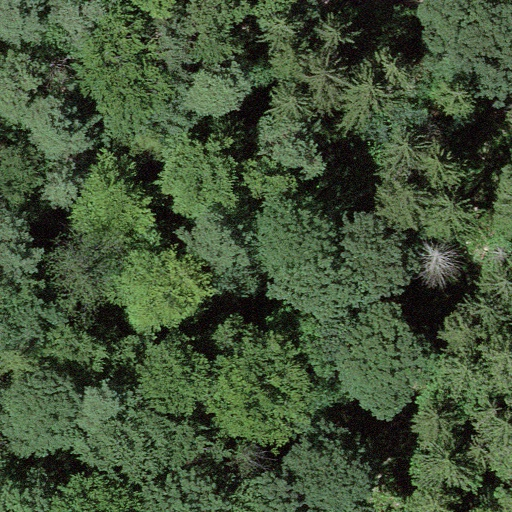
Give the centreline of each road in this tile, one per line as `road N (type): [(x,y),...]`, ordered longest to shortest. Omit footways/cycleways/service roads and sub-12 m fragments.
road 1 (track): [(511,18),(329,31),(67,67),(0,41)]
road 2 (track): [(511,183),(447,511)]
